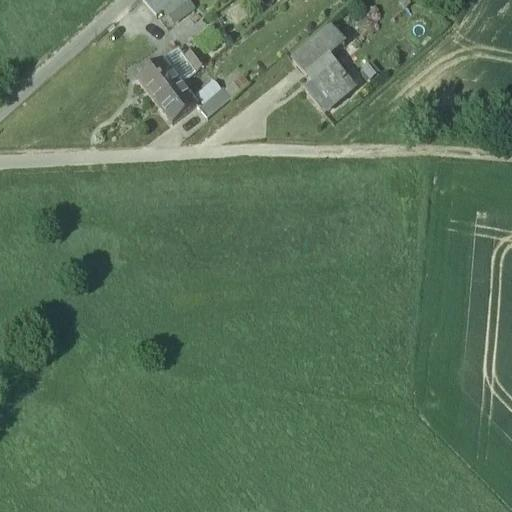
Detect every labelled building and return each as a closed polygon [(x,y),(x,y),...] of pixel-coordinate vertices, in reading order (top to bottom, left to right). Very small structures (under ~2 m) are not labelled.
[(144,0),(143,1),(156,17),(175,0),(144,0)] [(177,2),(164,12),(174,25),(187,15),(177,2)] [(352,89),(327,61),(343,47),(330,32),(292,64),(311,87),(304,93),(318,110),(337,95),(340,99),(352,89)] [(179,50),(162,63),(180,86),(181,87),(197,74),(184,59),(185,58),(179,50)] [(184,59),(197,74),(206,67),(194,51),(185,58),(184,59)] [(180,86),(162,63),(136,82),(155,106),(180,86)] [(180,86),(155,106),(171,127),(197,108),(181,87),(180,86)] [(222,90),(199,111),(207,121),(231,101),(222,90)]
